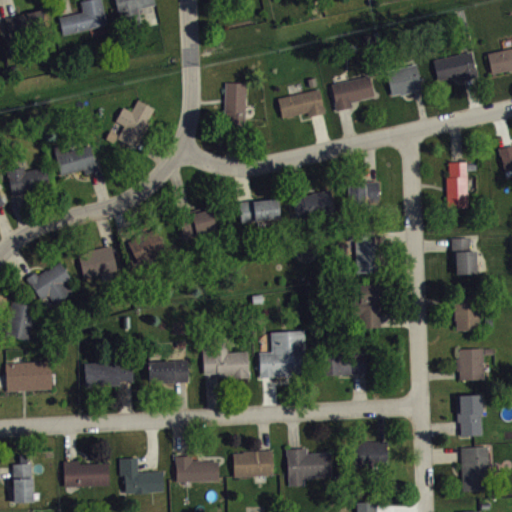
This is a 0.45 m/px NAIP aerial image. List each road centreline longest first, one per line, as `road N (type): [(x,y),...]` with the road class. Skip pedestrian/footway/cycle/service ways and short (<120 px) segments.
road 1 (residential): [(0,425),(421,404)]
road 2 (residential): [(425,511),(409,131)]
road 3 (residential): [(0,249),(55,218),(144,188),(181,149),(190,112),(187,0)]
road 4 (residential): [(181,149),(244,166),(511,106)]
